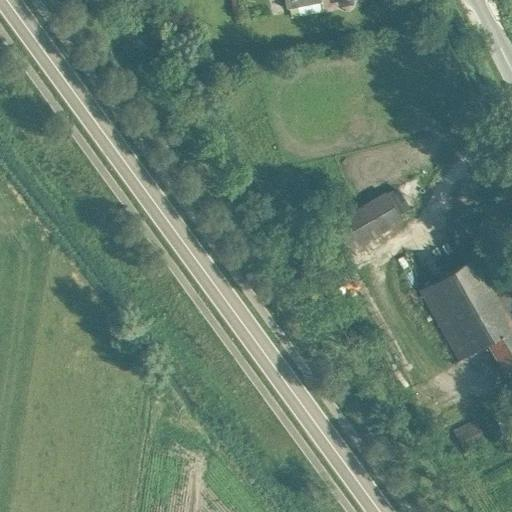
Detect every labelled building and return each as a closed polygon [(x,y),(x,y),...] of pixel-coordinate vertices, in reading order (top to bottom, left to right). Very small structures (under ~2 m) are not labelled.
[(283,0),(286,9),(320,3),(319,0),(283,0)] [(458,146),(447,166),(455,171),(467,151),(458,146)] [(400,221),(384,193),(332,223),(348,251),(400,221)] [(438,260),(446,274),(418,290),(458,361),(486,345),(511,329),(511,326),(511,325),(511,265),(500,244),(474,259),(465,245),(438,260)] [(430,338),(439,334),(427,311),(418,316),(430,338)] [(511,329),(486,345),(502,373),(511,367),(511,329)] [(483,438),(475,420),(454,431),(462,448),(483,438)]
